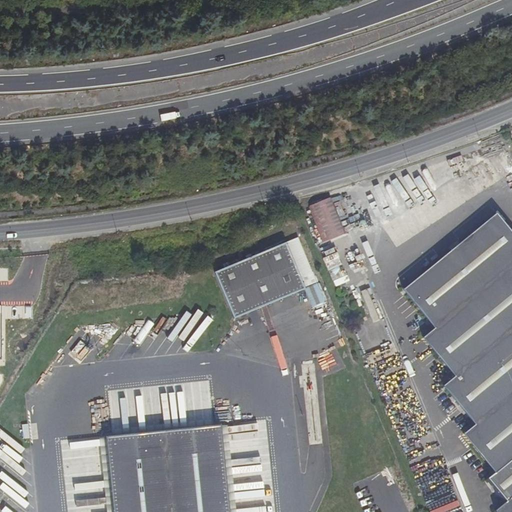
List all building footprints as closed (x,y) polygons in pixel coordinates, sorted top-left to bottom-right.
[(332,194),(307,204),(321,240),(346,229),(332,194)] [(404,301),(435,342),(511,278),(511,243),(497,225),(404,301)] [(293,238),(211,273),(231,319),(300,288),(309,306),(321,300),(293,238)] [(319,251),(324,266),(337,262),(332,247),(319,251)] [(455,390),(511,343),(511,278),(435,342),(423,351),(455,390)] [(511,343),(455,390),(442,401),(474,440),(511,409),(511,343)] [(462,450),(494,489),(511,474),(511,409),(474,440),(462,450)] [(227,511),(218,426),(103,438),(111,511),(227,511)] [(485,497),(496,511),(505,511),(511,507),(511,474),(494,489),(485,497)] [(427,511),(461,511),(456,499),(427,511)]
